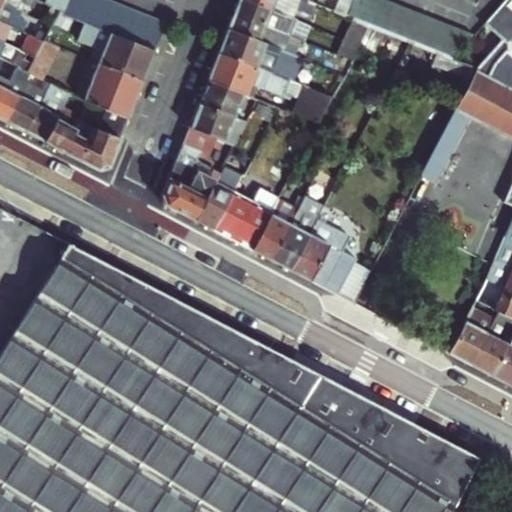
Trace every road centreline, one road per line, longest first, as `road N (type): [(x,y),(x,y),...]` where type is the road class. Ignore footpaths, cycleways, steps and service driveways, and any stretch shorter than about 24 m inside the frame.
road 1 (residential): [(505,431),(115,231)]
road 2 (residential): [(207,0),(115,231)]
road 3 (unknown): [(371,332),(439,200),(465,192),(498,204)]
road 4 (residential): [(115,231),(0,170)]
